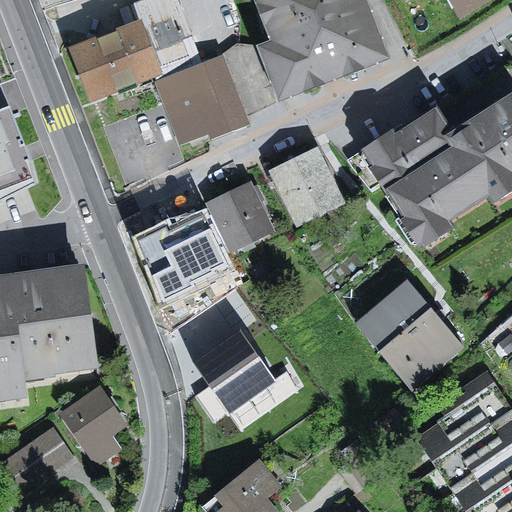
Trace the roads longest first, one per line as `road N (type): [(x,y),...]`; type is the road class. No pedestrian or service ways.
road 1 (residential): [(511,19),(416,83),(99,222)]
road 2 (tertiary): [(99,222),(155,365),(167,419),(161,511)]
road 3 (tertiary): [(13,0),(99,222)]
